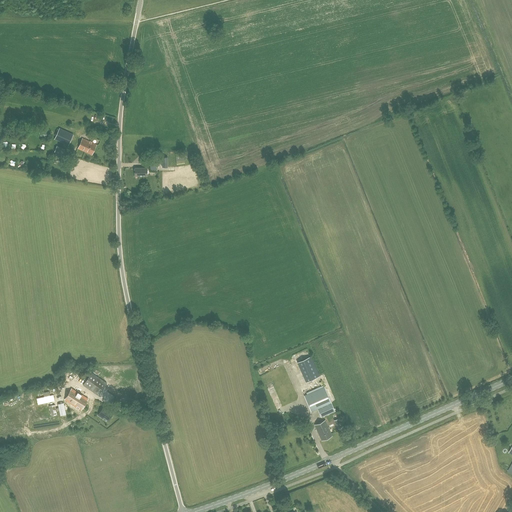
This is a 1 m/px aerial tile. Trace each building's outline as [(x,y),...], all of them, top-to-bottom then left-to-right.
[(68,145),(73,135),(59,128),(55,139),(68,145)] [(85,151),(89,142),(82,139),(78,148),(85,151)] [(95,149),(96,145),(92,143),(89,142),(85,151),(92,155),(95,149)] [(63,158),(67,149),(57,146),(53,154),(63,158)] [(147,176),(147,168),(135,167),(135,175),(147,176)] [(171,178),(171,173),(164,173),(166,190),(172,190),(171,184),(169,184),(168,178),(171,178)] [(306,382),(319,376),(311,356),(297,362),(306,382)] [(98,395),(106,383),(92,373),(83,385),(98,395)] [(318,409),(321,417),(335,411),(324,387),(304,396),(311,411),(318,409)] [(81,410),(88,399),(72,388),(65,399),(81,410)] [(108,420),(113,413),(104,406),(98,415),(103,418),(104,417),(108,420)] [(32,416),(54,414),(54,407),(32,409),(32,416)] [(35,425),(67,421),(66,413),(34,417),(35,425)] [(322,440),(332,436),(325,420),(315,425),(322,440)]
